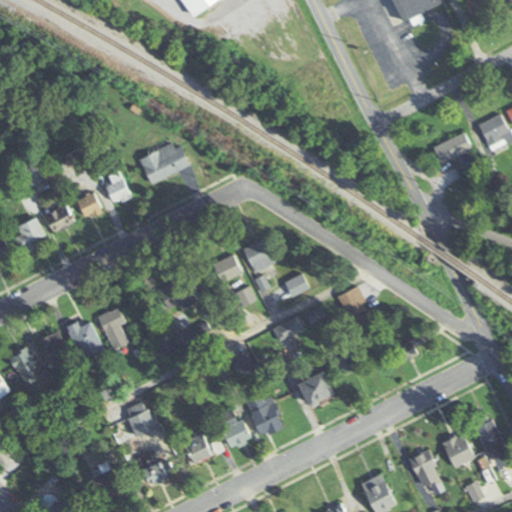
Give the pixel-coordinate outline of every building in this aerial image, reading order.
[(215,0),(179,0),(192,17),(215,0)] [(394,0),(403,21),(442,4),(440,0),(394,0)] [(479,10),(481,0),(469,0),(468,8),(479,10)] [(511,139),(501,114),(478,123),(489,149),(511,139)] [(463,128),(473,151),(441,167),(430,144),(463,128)] [(187,167),(176,141),(138,158),(149,184),(187,167)] [(30,187),(47,177),(34,154),(17,163),(30,187)] [(130,195),(117,171),(102,179),(116,203),(130,195)] [(99,214),(95,193),(78,197),(82,218),(99,214)] [(53,232),(73,222),(64,204),(44,214),(53,232)] [(19,234),(14,236),(21,252),(46,241),(36,217),(16,226),(19,234)] [(0,259),(8,255),(0,239),(0,259)] [(274,262),(261,239),(242,250),(255,273),(274,262)] [(220,282),(240,273),(232,254),(211,264),(220,282)] [(169,311),(196,297),(185,277),(159,291),(169,311)] [(255,299),(249,286),(235,293),(242,306),(255,299)] [(373,326),(358,287),(338,295),(353,333),(373,326)] [(120,324),(125,322),(118,307),(98,315),(112,349),(128,342),(120,324)] [(303,330),(293,316),(272,332),(282,345),(303,330)] [(80,325),(77,320),(65,327),(84,361),(104,349),(88,321),(80,325)] [(70,362),(60,331),(41,336),(51,368),(70,362)] [(418,356),(412,340),(394,348),(400,363),(418,356)] [(358,364),(344,341),(329,351),(343,373),(358,364)] [(8,356),(24,384),(43,374),(27,345),(8,356)] [(238,378),(255,370),(247,352),(230,360),(238,378)] [(309,405),(333,392),(321,370),(297,382),(309,405)] [(0,392),(8,388),(0,375),(0,392)] [(244,396),(259,436),(281,428),(267,388),(244,396)] [(124,409),(135,436),(155,428),(144,401),(124,409)] [(230,448),(250,439),(234,406),(215,415),(230,448)] [(509,462),(491,419),(475,426),(494,469),(509,462)] [(218,440),(207,445),(200,432),(192,436),(195,442),(184,447),(193,464),(223,449),(218,440)] [(441,443),(455,468),(475,456),(461,432),(441,443)] [(411,456),(420,488),(439,483),(430,451),(411,456)] [(141,461),(146,483),(174,476),(169,460),(156,463),(155,457),(141,461)] [(89,477),(99,505),(122,496),(112,469),(89,477)] [(375,511),(382,511),(397,506),(384,477),(364,487),(375,511)] [(465,487),(474,503),(484,497),(476,482),(465,487)] [(65,511),(65,503),(48,503),(47,511),(65,511)]
